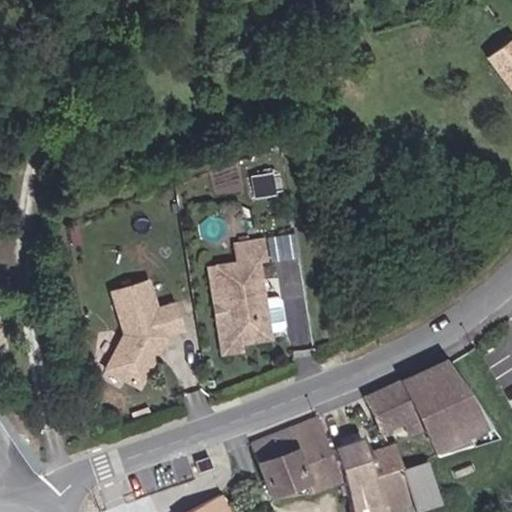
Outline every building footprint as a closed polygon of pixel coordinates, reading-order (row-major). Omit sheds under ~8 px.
[(511,39),(487,58),(511,89),(511,39)] [(296,236),(273,238),(277,264),(303,261),(296,236)] [(237,260),(209,265),(223,354),(247,352),(246,342),(274,338),(263,261),(271,261),(266,240),(235,243),(237,260)] [(152,277),(113,288),(126,330),(107,368),(142,388),(171,336),(188,330),(176,301),(162,305),(152,277)] [(446,357),(366,394),(383,433),(419,418),(437,456),(496,432),(446,357)] [(321,414),(255,440),(253,450),(272,498),(309,486),(312,494),(348,482),(334,446),(321,414)] [(364,436),(334,446),(348,482),(354,511),(416,511),(443,504),(431,461),(407,469),(398,443),(369,450),(364,436)] [(212,456),(197,460),(200,471),(215,467),(212,456)] [(170,511),(223,511),(217,494),(170,511)]
